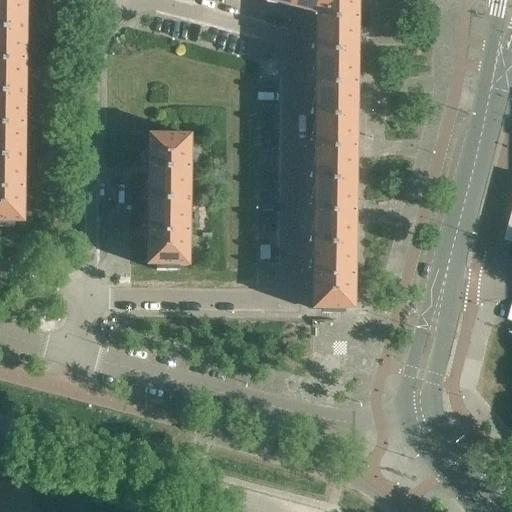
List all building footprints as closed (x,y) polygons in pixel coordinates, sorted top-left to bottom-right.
[(23,5),(22,0),(0,0),(0,29),(25,30),(26,5),(23,5)] [(260,0),(306,12),(309,0),(260,0)] [(357,12),(357,0),(309,0),(306,12),(316,15),(316,20),(352,20),(352,12),(357,12)] [(357,52),(357,28),(352,28),(352,20),(316,20),(315,52),(357,52)] [(22,69),(22,54),(25,54),(25,30),(0,29),(0,93),(25,94),(25,69),(22,69)] [(356,77),(357,52),(315,52),(315,84),(351,84),(352,77),(356,77)] [(356,117),(356,92),(351,92),(351,84),(315,84),(315,116),(356,117)] [(21,133),(21,118),(24,118),(25,94),(0,93),(0,157),(24,158),(24,133),(21,133)] [(355,141),(356,117),(315,116),(314,148),(351,148),(351,141),(355,141)] [(187,177),(187,161),(190,162),(190,136),(149,135),(149,141),(146,152),(151,154),(151,163),(148,163),(148,178),(145,189),(151,191),(151,200),(189,201),(190,177),(187,177)] [(355,181),(355,156),(351,156),(351,148),(314,148),(314,180),(355,181)] [(20,197),(20,189),(20,182),(23,182),(24,158),(0,157),(0,226),(2,227),(2,222),(23,223),(23,197),(20,197)] [(355,205),(355,181),(314,180),(313,212),(350,212),(350,205),(355,205)] [(185,241),(186,233),(186,225),(189,225),(189,201),(151,200),(148,200),(148,205),(145,216),(150,218),(150,227),(147,227),(147,266),(156,266),(156,270),(168,270),(168,266),(188,266),(188,241),(185,241)] [(511,206),(502,241),(511,243),(511,206)] [(354,245),(354,220),(350,220),(350,212),(313,212),(313,244),(354,245)] [(349,284),(349,269),(354,269),(354,245),(313,244),(312,309),(353,310),(354,284),(349,284)]
